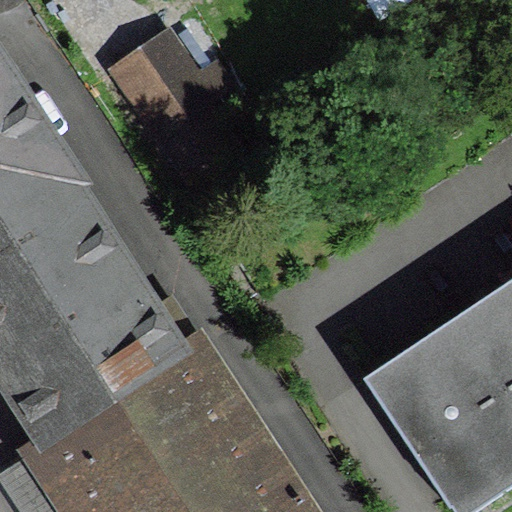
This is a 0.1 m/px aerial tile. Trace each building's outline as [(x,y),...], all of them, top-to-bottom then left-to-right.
[(183,58),(168,37),(117,73),(202,194),(280,141),(240,84),(231,90),(200,45),(183,58)] [(317,511),(174,294),(163,302),(0,54),(0,401),(29,445),(16,454),(23,464),(0,478),(0,490),(14,511),(317,511)] [(258,293),(508,127),(470,71),(221,237),(258,293)] [(511,280),(452,321),(511,410),(511,280)] [(511,466),(511,410),(452,321),(364,379),(450,508),(511,466)]
